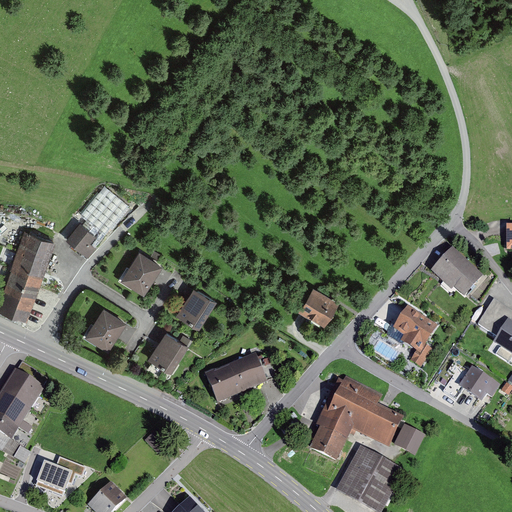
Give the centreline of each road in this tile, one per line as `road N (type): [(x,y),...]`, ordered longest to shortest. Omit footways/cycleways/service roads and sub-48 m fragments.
road 1 (residential): [(455,219),(466,150),(437,56),(410,9)]
road 2 (tertiary): [(9,336),(208,432)]
road 3 (residential): [(336,346),(511,444)]
road 4 (residential): [(336,346),(455,219)]
road 5 (unknown): [(138,224),(85,277),(149,320)]
road 6 (residential): [(242,453),(336,346)]
